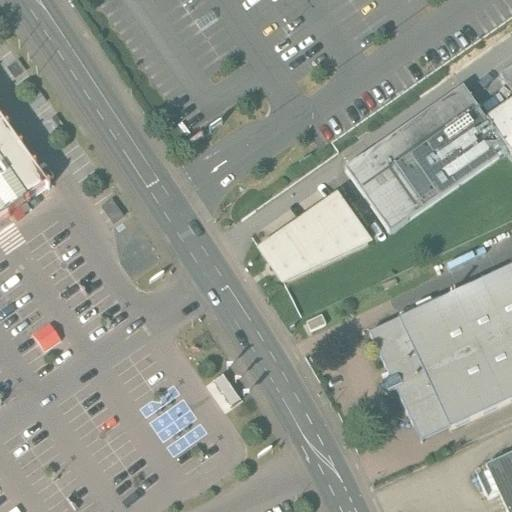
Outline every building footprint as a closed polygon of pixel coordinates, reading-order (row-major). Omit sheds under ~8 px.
[(462,90),(345,172),(390,236),(507,155),(511,162),(511,104),(485,123),(483,120),(487,117),(480,107),(475,110),(462,90)] [(0,233),(5,231),(55,196),(0,118),(0,233)] [(336,201),(289,234),(261,254),(282,285),(362,248),(367,246),(336,201)] [(511,269),(369,336),(390,381),(383,385),(380,393),(388,395),(395,392),(420,447),(511,403),(511,269)] [(229,410),(239,403),(222,378),(213,385),(229,410)] [(511,511),(511,456),(485,469),(504,511),(511,511)]
